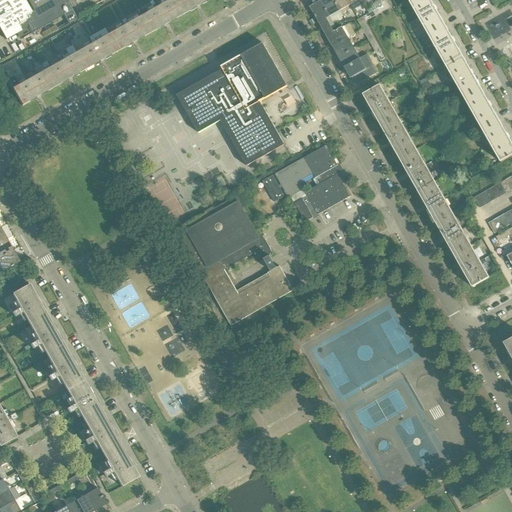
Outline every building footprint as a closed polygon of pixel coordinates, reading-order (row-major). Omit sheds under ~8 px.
[(78,19),(67,0),(0,0),(0,30),(5,40),(16,34),(20,40),(63,15),(68,24),(78,19)] [(182,15),(173,0),(168,0),(159,6),(159,5),(153,9),(127,24),(127,23),(121,27),(95,42),(89,45),(63,60),(63,59),(57,63),(31,78),(25,81),(12,89),(21,106),(35,98),(36,98),(38,97),(40,95),(68,79),(68,80),(70,78),(72,77),(99,62),(102,60),(104,59),(131,44),(132,43),(134,42),(136,41),(163,25),(164,25),(166,24),(168,23),(182,15)] [(173,0),(182,15),(195,7),(198,6),(200,5),(200,4),(208,0),(173,0)] [(310,7),(322,29),(329,25),(332,29),(335,27),(329,17),(320,0),(320,1),(310,7)] [(320,0),(329,17),(340,11),(333,0),(322,0),(321,1),(320,0)] [(333,0),(340,11),(350,5),(347,0),(333,0)] [(382,6),(373,11),(376,16),(390,7),(385,0),(381,0),(380,1),(382,6)] [(408,0),(417,15),(420,21),(420,20),(435,47),(437,50),(438,52),(454,80),(457,85),(472,111),(475,117),(490,143),(491,146),(493,149),(501,162),(511,155),(511,142),(510,139),(509,137),(507,134),(491,107),(492,107),(490,104),(489,102),(473,75),(474,75),(472,73),(471,70),(455,43),(454,40),(453,38),(452,38),(437,11),(436,8),(434,6),(430,0),(408,0)] [(376,16),(373,11),(366,15),(369,19),(376,16)] [(364,16),(357,20),(360,24),(367,20),(364,16)] [(332,47),(348,38),(350,37),(345,26),(342,28),(340,24),(335,27),(332,29),(329,25),(322,29),(326,36),(326,37),(327,36),(332,46),(331,47),(332,47)] [(370,31),(366,24),(361,27),(362,29),(359,31),(362,36),(370,31)] [(89,35),(92,41),(109,34),(106,28),(89,35)] [(65,30),(50,37),(54,46),(69,39),(65,30)] [(374,40),(371,33),(366,36),(370,42),(374,40)] [(337,57),(354,48),(348,38),(332,47),(338,57),(337,57)] [(226,60),(258,45),(255,39),(223,54),(226,60)] [(371,44),(375,51),(379,48),(376,42),(371,44)] [(199,133),(221,121),(225,127),(247,166),(285,145),(277,131),(263,106),(262,106),(260,102),(287,87),(288,86),(266,48),(263,43),(221,67),(223,70),(216,74),(216,73),(197,84),(177,95),(199,133)] [(343,68),(360,59),(354,48),(337,57),(338,58),(338,57),(344,67),(343,68)] [(360,59),(343,68),(344,68),(350,78),(358,74),(362,81),(373,74),(369,67),(366,69),(365,69),(360,59)] [(425,90),(431,86),(426,78),(420,82),(425,90)] [(363,95),(371,108),(371,109),(373,112),(374,114),(389,141),(390,143),(392,146),(392,145),(407,173),(409,175),(410,177),(418,191),(426,205),(425,205),(427,208),(428,210),(444,237),(445,240),(446,242),(446,241),(446,242),(462,269),(463,272),(464,273),(472,287),(489,278),(482,264),(478,258),(464,232),(460,226),(445,200),(446,200),(442,195),(427,168),(424,162),(417,150),(409,136),(408,134),(406,130),(398,118),(391,105),(391,104),(388,98),(380,85),(363,95)] [(294,87),(302,100),(305,98),(297,86),(294,87)] [(275,174),(289,199),(304,190),(302,187),(302,188),(299,182),(313,174),(315,178),(313,179),(317,186),(305,192),(318,215),(350,196),(338,175),(341,173),(337,166),(338,166),(326,145),(275,174)] [(506,180),(500,183),(506,193),(511,190),(506,180)] [(500,183),(495,186),(501,196),(506,193),(500,183)] [(495,186),(490,189),(496,199),(501,196),(495,186)] [(490,189),(485,192),(490,202),(496,199),(490,189)] [(304,190),(289,199),(291,202),(293,200),(305,222),(313,218),(312,217),(317,214),(318,215),(305,192),(305,193),(304,190)] [(485,192),(479,195),(485,205),(490,202),(485,192)] [(202,275),(203,275),(220,265),(223,270),(224,269),(225,270),(228,268),(228,267),(249,255),(249,256),(256,252),(261,261),(264,260),(265,260),(268,265),(271,270),(276,267),(273,262),(270,257),(271,257),(270,256),(273,254),(263,236),(265,235),(260,227),(258,228),(239,195),(214,209),(213,207),(204,212),(205,214),(184,226),(179,229),(178,229),(177,230),(184,242),(182,243),(186,251),(188,250),(202,275)] [(485,205),(479,195),(474,198),(480,208),(485,205)] [(504,214),(499,217),(505,227),(510,224),(504,214)] [(499,217),(494,220),(500,230),(505,227),(499,217)] [(500,230),(494,220),(488,223),(494,233),(500,230)] [(506,237),(504,233),(496,237),(499,241),(506,237)] [(0,242),(0,257),(13,250),(12,250),(6,239),(7,239),(0,242)] [(13,250),(0,257),(0,264),(3,270),(3,271),(20,262),(19,261),(13,251),(13,250)] [(486,268),(492,265),(488,258),(482,261),(486,268)] [(220,265),(203,275),(231,325),(231,326),(246,317),(246,316),(293,290),(293,291),(294,291),(280,266),(277,268),(277,267),(276,267),(271,270),(270,271),(271,271),(268,273),(270,277),(239,294),(225,270),(224,269),(223,270),(220,265)] [(110,467),(110,468),(102,472),(105,477),(113,472),(113,473),(121,486),(129,482),(138,477),(130,463),(129,460),(128,458),(127,458),(112,431),(111,429),(109,426),(94,399),(93,397),(91,394),(76,367),(74,364),(73,362),(58,335),(56,332),(55,330),(39,303),(40,303),(38,301),(37,298),(29,284),(12,294),(20,308),(19,308),(20,308),(12,313),(15,317),(22,313),(23,314),(38,339),(37,339),(38,340),(30,344),(33,349),(40,345),(41,345),(56,371),(56,372),(48,376),(51,381),(59,377),(59,378),(59,377),(74,403),(74,404),(66,408),(69,413),(77,409),(92,435),(92,436),(84,440),(87,445),(95,441),(110,467)] [(0,445),(16,437),(9,423),(16,418),(13,413),(6,418),(5,417),(0,408),(0,445)] [(475,425),(471,427),(475,435),(479,432),(475,425)] [(18,464),(11,452),(3,457),(6,463),(10,461),(11,461),(14,466),(18,464)] [(433,479),(437,487),(445,482),(441,475),(433,479)] [(71,478),(65,481),(70,490),(76,487),(71,478)] [(0,494),(11,488),(8,483),(4,485),(2,480),(2,479),(0,480),(0,494)] [(0,507),(14,500),(18,498),(12,488),(11,488),(0,494),(0,507)] [(86,494),(95,510),(96,510),(95,509),(105,504),(106,504),(102,497),(103,496),(102,495),(101,495),(97,488),(87,494),(86,494)] [(76,500),(82,511),(90,511),(95,510),(86,494),(76,500)] [(17,511),(23,509),(17,499),(14,501),(14,500),(0,507),(0,511),(17,511)] [(65,506),(68,511),(82,511),(76,500),(66,506),(66,505),(65,506)]
